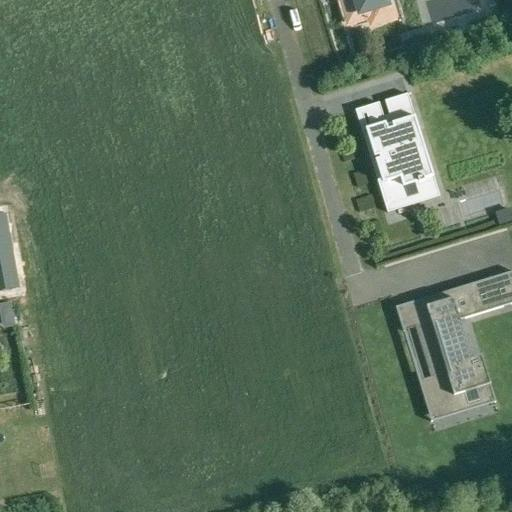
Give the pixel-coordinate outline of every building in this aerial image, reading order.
[(375,23),(376,25),(392,20),(391,18),(396,16),(391,0),(340,0),(342,5),(341,6),(345,18),(346,18),(348,25),(368,19),(370,24),(375,23)] [(377,180),(387,213),(388,213),(387,207),(392,205),(391,204),(408,198),(404,186),(417,182),(418,184),(424,182),(423,180),(433,177),(426,154),(420,156),(414,138),(420,136),(414,117),(385,126),(384,123),(367,129),(375,156),(378,155),(380,161),(377,162),(382,179),(377,180)] [(494,214),(499,226),(511,221),(511,213),(510,208),(494,214)] [(0,291),(19,288),(10,241),(0,243),(0,291)] [(486,386),(478,358),(471,360),(458,320),(511,304),(511,299),(511,295),(511,294),(511,293),(510,294),(506,279),(511,277),(511,272),(511,274),(448,295),(450,300),(426,307),(430,322),(415,327),(430,378),(423,380),(428,398),(436,395),(442,412),(465,405),(462,394),(486,386)]
